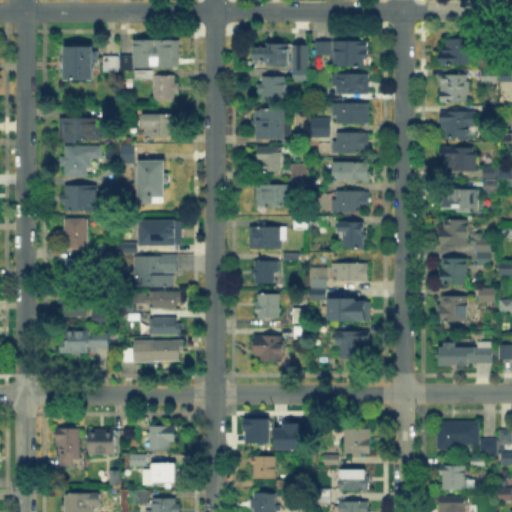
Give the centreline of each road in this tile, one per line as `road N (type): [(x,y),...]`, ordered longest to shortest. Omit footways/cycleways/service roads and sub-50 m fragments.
road 1 (residential): [(0,395),(511,393)]
road 2 (residential): [(25,511),(23,0)]
road 3 (residential): [(0,12),(511,10)]
road 4 (residential): [(403,511),(402,0)]
road 5 (residential): [(214,511),(213,0)]
